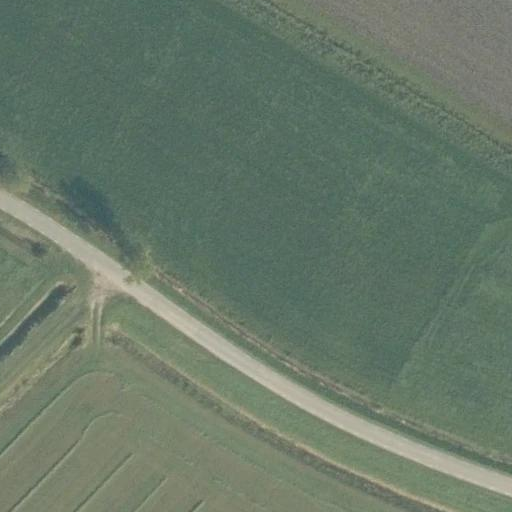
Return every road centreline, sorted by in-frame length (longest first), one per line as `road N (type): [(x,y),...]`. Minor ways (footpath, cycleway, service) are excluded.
road 1 (tertiary): [(511,486),(278,383),(0,197)]
road 2 (track): [(110,271),(0,380)]
